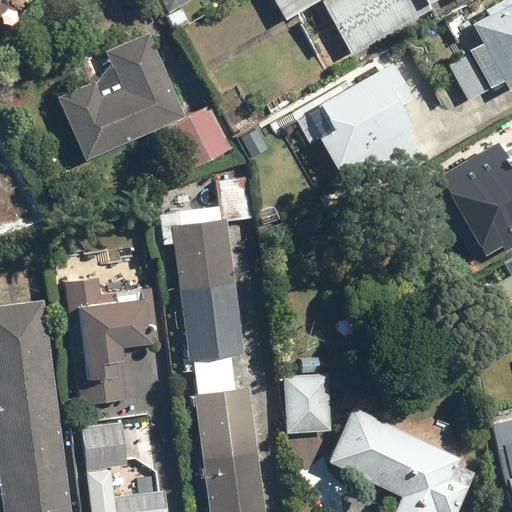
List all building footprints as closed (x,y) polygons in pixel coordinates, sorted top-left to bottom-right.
[(159,0),(166,11),(184,0),(159,0)] [(270,0),(282,19),(314,0),(270,0)] [(415,0),(317,0),(317,1),(345,53),(422,12),(415,0)] [(464,54),(445,65),(463,98),(496,80),(502,90),(511,84),(511,0),(508,0),(507,0),(493,0),(479,8),(482,13),(465,22),(475,41),(461,49),(464,54)] [(90,79),(53,95),(80,159),(182,115),(145,30),(101,49),(118,87),(97,96),(90,79)] [(386,61),(312,103),(326,128),(313,135),(347,193),(415,155),(400,129),(405,126),(394,105),(407,98),(386,61)] [(207,103),(162,126),(185,169),(230,146),(207,103)] [(432,176),(475,253),(495,243),(499,251),(511,244),(511,177),(493,143),(432,176)] [(181,358),(186,357),(190,391),(189,391),(205,511),(259,511),(242,384),(229,386),(224,352),(240,350),(223,220),(251,216),(246,175),(213,180),(217,204),(151,213),(155,244),(166,243),(181,358)] [(511,254),(499,262),(511,283),(511,254)] [(88,277),(56,281),(71,403),(117,397),(112,358),(119,357),(117,345),(148,341),(142,287),(90,293),(88,277)] [(65,511),(36,298),(0,302),(0,511),(65,511)] [(325,372),(279,373),(281,431),(327,429),(325,372)] [(347,406),(322,460),(396,493),(386,511),(429,511),(431,510),(435,511),(449,511),(463,483),(446,475),(456,456),(347,406)] [(507,511),(511,511),(511,416),(487,422),(500,483),(502,483),(507,511)] [(113,419),(72,425),(83,511),(160,511),(158,488),(109,494),(105,464),(118,462),(113,419)]
